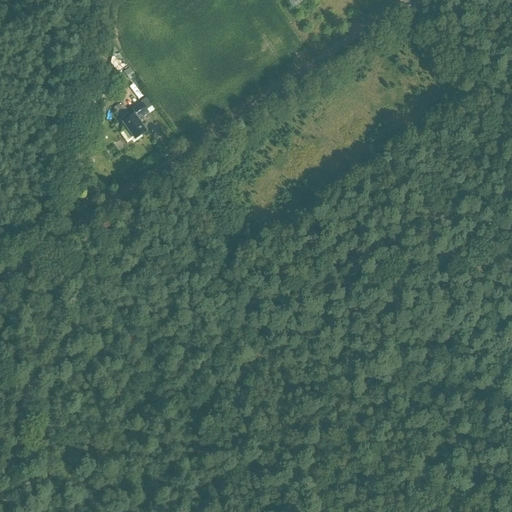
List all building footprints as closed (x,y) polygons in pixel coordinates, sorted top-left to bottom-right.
[(286,0),(292,8),(304,0),(286,0)] [(110,65),(115,73),(128,64),(114,46),(110,65)] [(130,68),(124,72),(130,81),(136,77),(130,68)] [(135,140),(146,132),(138,121),(149,113),(141,102),(130,110),(134,115),(123,123),(135,140)] [(120,119),(129,113),(126,109),(124,110),(119,104),(112,109),(120,119)] [(154,117),(160,115),(157,108),(151,111),(154,117)] [(142,144),(152,135),(148,131),(138,140),(142,144)]
